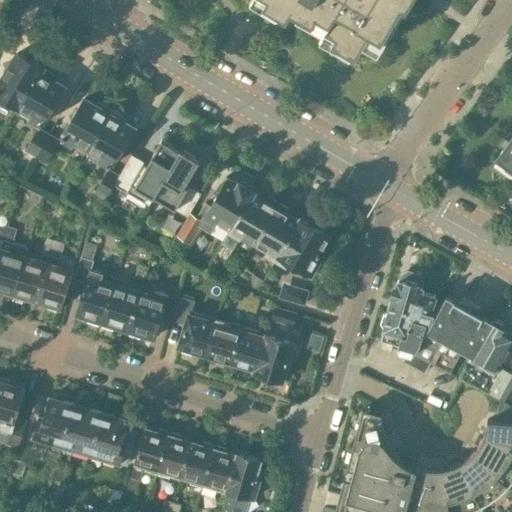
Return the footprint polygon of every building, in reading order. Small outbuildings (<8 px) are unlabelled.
[(288,13),(293,4),(295,0),(261,0),(279,10),(280,8),(288,13)] [(399,0),(295,0),(293,4),(300,8),(298,11),(325,27),(321,33),(322,33),(321,35),(351,53),(352,51),(356,54),(365,40),(379,49),(406,4),(399,0)] [(35,56),(31,58),(19,51),(0,82),(0,92),(20,104),(44,65),(42,65),(41,60),(35,56)] [(44,65),(20,104),(32,111),(30,115),(43,122),(66,84),(56,78),(58,74),(44,65)] [(98,98),(96,103),(86,97),(63,135),(87,149),(113,107),(98,98)] [(113,107),(87,149),(111,164),(134,126),(124,120),(127,115),(113,107)] [(36,153),(49,132),(38,125),(26,147),(36,153)] [(49,132),(36,153),(47,160),(60,138),(49,132)] [(511,136),(496,158),(511,169),(511,136)] [(149,203),(154,195),(181,149),(180,149),(162,138),(148,162),(132,152),(114,183),(149,203)] [(181,148),(180,149),(181,149),(154,195),(188,215),(189,213),(201,192),(186,183),(200,159),(181,148)] [(109,168),(96,189),(106,195),(119,174),(109,168)] [(254,191),(256,188),(242,180),(241,181),(240,180),(239,182),(228,176),(211,205),(205,201),(196,217),(189,213),(188,215),(177,234),(189,241),(199,224),(212,231),(219,219),(233,226),(254,191)] [(257,240),(277,205),(279,201),(268,194),(266,198),(263,196),(262,198),(257,195),(258,194),(254,191),(233,226),(223,242),(233,248),(242,232),(257,240)] [(277,258),(300,219),(301,217),(293,212),(290,210),(291,208),(279,201),(277,205),(257,240),(270,248),(268,252),(277,258)] [(311,222),(310,223),(305,220),(306,219),(301,216),(301,217),(300,219),(277,258),(287,264),(290,260),(312,272),(323,254),(320,252),(322,250),(320,249),(329,233),(327,231),(328,228),(315,220),(314,224),(311,222)] [(0,238),(4,240),(9,225),(0,222),(0,238)] [(13,241),(18,228),(9,225),(4,240),(13,243),(13,241)] [(42,252),(51,255),(56,240),(47,237),(42,252)] [(3,246),(0,254),(0,287),(1,288),(0,293),(13,296),(26,253),(28,246),(13,241),(13,243),(4,240),(3,246)] [(65,242),(56,240),(51,255),(60,257),(65,242)] [(101,323),(115,280),(102,276),(103,270),(92,266),(94,259),(92,259),(97,244),(86,240),(75,274),(77,278),(85,280),(76,311),(88,315),(87,319),(101,323)] [(26,253),(13,296),(25,300),(26,296),(37,299),(49,261),(26,253)] [(37,299),(47,302),(48,307),(57,310),(60,307),(62,307),(74,268),(49,261),(37,299)] [(135,276),(144,279),(149,265),(140,262),(135,276)] [(423,286),(422,285),(424,279),(420,273),(408,270),(405,275),(404,274),(401,279),(399,278),(390,308),(385,312),(381,322),(385,328),(382,338),(399,344),(398,348),(407,351),(404,360),(425,372),(431,361),(413,350),(437,310),(431,308),(435,295),(421,291),(423,286)] [(258,289),(263,280),(254,275),(248,285),(258,289)] [(129,328),(141,288),(115,280),(101,323),(115,328),(116,324),(129,328)] [(285,283),(282,295),(305,302),(309,290),(285,283)] [(128,332),(142,336),(143,333),(156,337),(162,315),(173,319),(181,294),(156,286),(154,292),(141,288),(129,328),(130,329),(128,332)] [(247,309),(251,294),(253,291),(244,288),(238,306),(247,309)] [(206,353),(217,317),(192,309),(195,299),(181,294),(173,319),(185,322),(178,344),(182,345),(181,349),(193,353),(194,349),(206,353)] [(247,309),(256,311),(260,297),(251,294),(247,309)] [(465,347),(472,351),(489,320),(476,312),(477,311),(476,311),(479,306),(463,297),(460,302),(454,299),(446,294),(437,310),(413,350),(431,361),(450,372),(465,347)] [(272,318),(294,325),(299,312),(277,305),(272,318)] [(206,353),(217,356),(216,360),(230,364),(243,325),(217,317),(206,353)] [(492,319),(490,318),(489,320),(472,351),(468,359),(493,374),(511,341),(511,331),(505,327),(505,322),(496,317),(492,319)] [(245,366),(256,369),(268,333),(243,325),(230,364),(244,369),(245,366)] [(295,341),(268,333),(256,369),(255,373),(266,376),(265,379),(279,383),(280,380),(282,381),(290,357),(293,359),(298,345),(294,344),(295,341)] [(502,368),(493,383),(488,392),(498,397),(511,373),(502,368)] [(1,375),(0,377),(0,420),(2,421),(0,426),(0,438),(20,445),(27,420),(16,416),(25,386),(12,382),(12,379),(1,375)] [(64,443),(76,402),(51,394),(44,414),(40,413),(34,433),(64,443)] [(344,479),(335,511),(405,511),(406,511),(463,511),(466,511),(469,511),(471,510),(474,509),(477,507),(479,506),(482,505),(484,504),(487,502),(489,501),(492,499),(494,497),(497,496),(499,494),(501,492),(503,490),(505,488),(507,486),(509,484),(511,482),(511,481),(511,406),(500,400),(495,419),(488,418),(488,421),(487,423),(487,425),(486,428),(485,431),(484,435),(482,438),(480,442),(478,445),(476,448),(473,451),(470,454),(467,457),(464,459),(460,461),(457,463),(453,464),(449,465),(446,466),(442,467),(439,467),(436,467),(433,467),(430,467),(426,466),(423,466),(420,465),(417,464),(414,465),(412,464),(410,463),(408,462),(406,461),(404,460),(403,459),(401,457),(399,456),(400,453),(398,451),(396,449),(395,447),(393,445),(392,443),(390,441),(389,439),(388,437),(387,434),(386,432),(385,429),(384,427),(384,424),(384,422),(383,419),(383,417),(383,411),(363,406),(348,466),(355,468),(352,480),(352,481),(344,479)] [(64,443),(92,451),(105,411),(76,402),(64,443)] [(130,419),(105,411),(92,451),(128,462),(138,430),(128,427),(130,419)] [(136,464),(129,486),(138,489),(145,467),(147,467),(148,464),(160,467),(170,433),(168,430),(160,427),(159,430),(147,426),(136,464)] [(170,433),(160,467),(172,471),(171,475),(181,479),(193,440),(181,437),(182,434),(174,431),(170,433)] [(193,440),(181,479),(191,482),(192,478),(205,482),(215,447),(213,444),(205,441),(204,444),(193,440)] [(215,447),(205,482),(217,485),(215,489),(226,492),(237,454),(226,451),(227,448),(219,445),(215,447)] [(226,492),(220,511),(241,511),(247,495),(254,497),(260,479),(256,478),(261,460),(238,452),(237,454),(226,492)] [(19,480),(21,474),(22,475),(26,462),(15,458),(11,471),(12,472),(10,477),(19,480)] [(58,461),(54,475),(65,478),(69,465),(58,461)] [(123,490),(112,487),(107,501),(118,504),(123,490)] [(165,499),(161,511),(165,511),(169,511),(173,501),(165,499)] [(173,501),(169,511),(179,511),(182,504),(173,501)]
